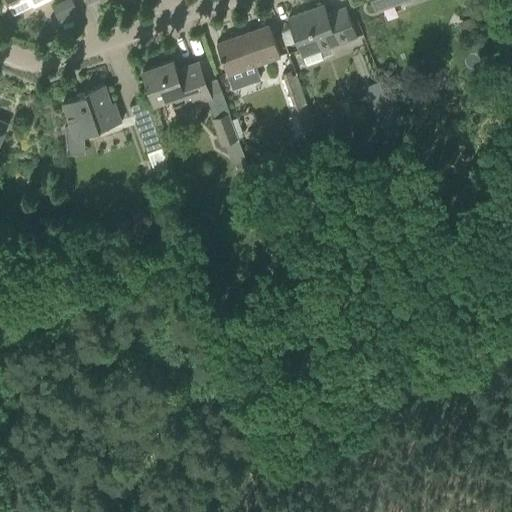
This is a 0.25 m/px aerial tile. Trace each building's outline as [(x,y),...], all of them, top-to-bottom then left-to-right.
[(372,0),(376,9),(400,0),(405,0),(407,5),(420,0),(372,0)] [(71,1),(56,8),(63,21),(77,14),(71,1)] [(319,51),(356,37),(352,26),(345,7),(327,14),(323,4),(287,18),(294,37),(302,57),(305,64),(316,60),(322,58),(319,51)] [(79,21),(65,25),(66,30),(80,26),(79,21)] [(216,44),(223,63),(226,72),(253,62),(254,65),(280,56),(269,25),(216,44)] [(142,70),(149,89),(154,103),(170,97),(173,105),(185,100),(187,105),(210,97),(198,62),(176,69),(172,59),(142,70)] [(289,117),(295,136),(309,132),(300,105),(305,104),(293,70),(282,74),(296,115),(289,117)] [(62,102),(70,124),(64,126),(66,155),(84,154),(82,136),(121,122),(114,102),(111,103),(104,83),(84,90),(85,94),(62,102)] [(129,105),(146,152),(161,147),(145,100),(129,105)] [(212,119),(220,144),(237,138),(228,113),(212,119)]
